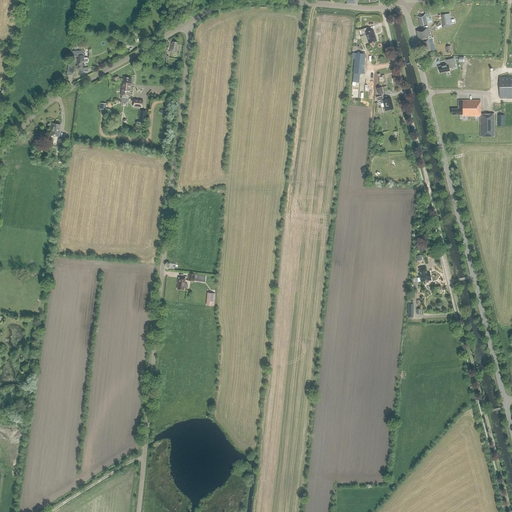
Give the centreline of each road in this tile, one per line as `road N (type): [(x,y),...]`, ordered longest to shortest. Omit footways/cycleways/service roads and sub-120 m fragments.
road 1 (unclassified): [(138,511),(187,23)]
road 2 (tertiary): [(505,402),(404,4)]
road 3 (track): [(510,511),(410,113)]
road 4 (unclassified): [(0,155),(41,108),(187,23)]
